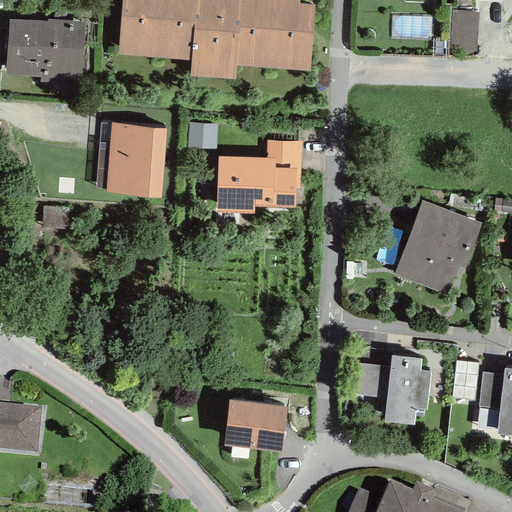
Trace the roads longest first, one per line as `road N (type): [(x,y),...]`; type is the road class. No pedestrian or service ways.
road 1 (residential): [(340,0),(323,320)]
road 2 (tertiary): [(207,511),(163,458),(0,339)]
road 3 (residential): [(511,499),(403,460),(322,459)]
road 4 (residential): [(511,341),(323,320)]
road 5 (residential): [(323,320),(322,459)]
